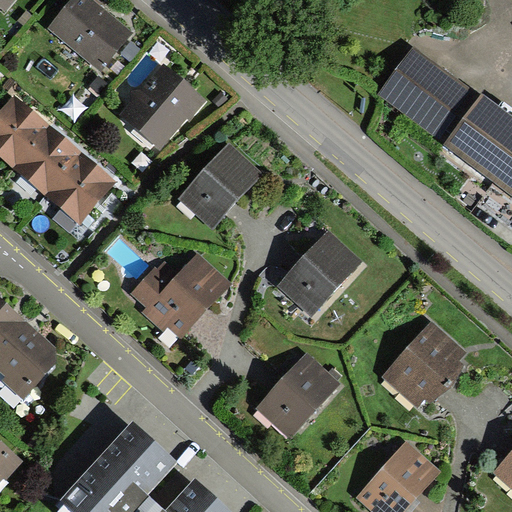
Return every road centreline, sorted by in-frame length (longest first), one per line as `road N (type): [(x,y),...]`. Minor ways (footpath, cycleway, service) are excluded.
road 1 (tertiary): [(511,290),(174,0)]
road 2 (residential): [(294,511),(0,246)]
